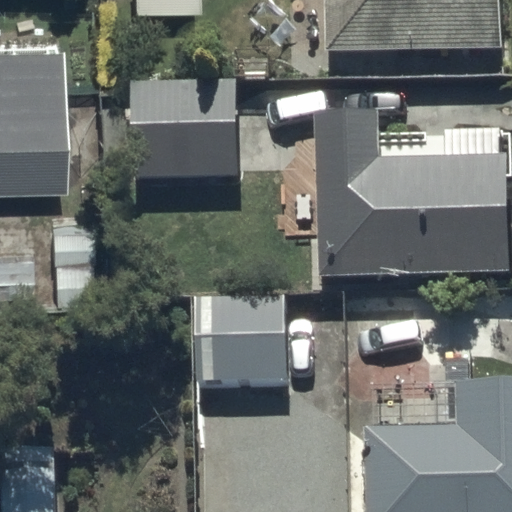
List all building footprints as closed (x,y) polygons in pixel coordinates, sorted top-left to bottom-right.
[(325,0),(328,66),(506,62),(504,0),(325,0)] [(60,42),(0,43),(0,189),(63,188),(60,42)] [(241,88),(130,90),(131,188),(242,187),(241,88)] [(446,141),(446,167),(379,167),(379,128),(317,128),(317,286),(510,287),(510,167),(501,167),(501,141),(446,141)] [(32,229),(0,229),(0,287),(33,287),(32,229)] [(95,232),(45,232),(45,304),(95,304),(95,232)] [(289,302),(197,303),(198,391),(290,390),(289,302)] [(368,439),(367,511),(511,511),(511,393),(375,395),(376,439),(368,439)] [(0,461),(0,511),(59,511),(60,461),(0,461)]
